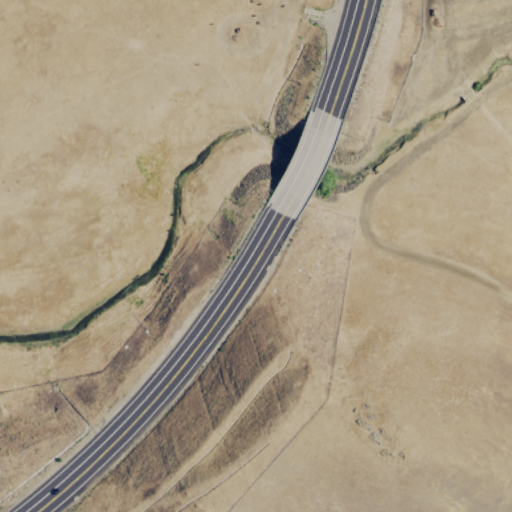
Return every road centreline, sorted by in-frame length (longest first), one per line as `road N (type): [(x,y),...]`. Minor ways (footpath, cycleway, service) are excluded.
road 1 (trunk): [(40,511),(162,391),(219,315),(275,215)]
road 2 (trunk): [(324,115),(360,0)]
